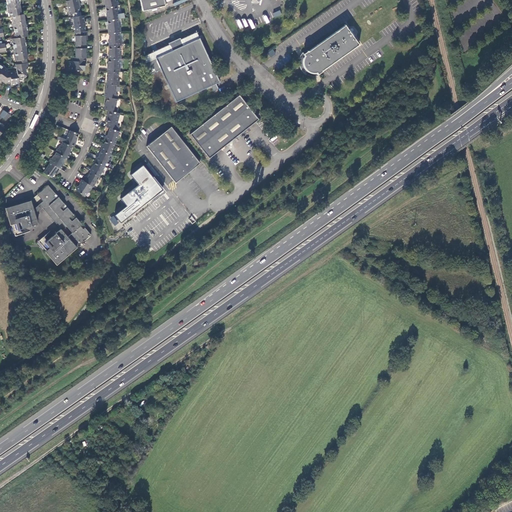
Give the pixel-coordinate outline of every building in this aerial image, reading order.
[(78,0),(72,0),(66,2),(70,15),(80,12),(78,5),(80,5),(78,0)] [(104,4),(105,8),(106,8),(115,7),(117,6),(116,2),(115,2),(114,0),(103,0),(105,4),(104,4)] [(139,0),(142,11),(164,5),(163,0),(139,0)] [(6,11),(19,8),(19,5),(20,4),(19,1),(6,3),(6,6),(6,11)] [(107,17),(108,21),(117,20),(119,20),(118,15),(117,15),(115,7),(106,8),(108,17),(107,17)] [(20,16),(19,8),(6,11),(7,15),(8,14),(8,18),(10,17),(20,16)] [(11,25),(24,23),(23,15),(20,16),(10,17),(11,21),(10,21),(11,25)] [(83,16),(73,18),(74,27),(73,27),(74,33),(75,33),(85,32),(83,16)] [(117,20),(108,21),(109,30),(108,30),(108,33),(109,33),(118,33),(120,33),(120,29),(118,29),(117,20)] [(13,32),(26,30),(25,26),(25,27),(24,23),(11,25),(12,29),(13,32)] [(305,68),(306,69),(307,71),(308,72),(309,72),(310,73),(312,73),(313,73),(314,73),(316,73),(317,73),(318,74),(318,75),(322,72),(322,71),(359,45),(359,46),(345,25),(345,26),(308,52),(308,51),(304,54),(304,55),(305,56),(304,58),(303,60),(303,62),(303,64),(304,66),(305,68)] [(23,38),(26,37),(26,34),(27,34),(26,30),(13,32),(14,35),(13,35),(13,40),(23,38)] [(75,33),(75,45),(85,45),(85,39),(85,32),(75,33)] [(199,38),(196,32),(153,52),(146,55),(145,62),(155,58),(172,50),(171,49),(172,47),(180,43),(181,44),(182,46),(199,38)] [(118,42),(118,33),(109,33),(110,42),(109,42),(109,46),(118,46),(120,46),(120,42),(118,42)] [(12,48),(25,45),(25,42),(24,42),(23,38),(13,40),(10,40),(11,45),(11,44),(12,48)] [(219,82),(199,38),(182,46),(181,44),(180,43),(172,47),(171,49),(172,50),(155,58),(145,62),(150,74),(160,70),(175,102),(210,86),(215,84),(219,82)] [(13,55),(26,53),(25,49),(26,49),(25,45),(12,48),(13,51),(12,51),(13,55)] [(85,45),(75,45),(75,58),(84,59),(85,59),(85,51),(85,45)] [(118,46),(109,46),(109,55),(108,55),(108,59),(117,59),(120,59),(120,55),(118,55),(118,46)] [(271,57),(276,54),(272,49),(268,53),(271,57)] [(16,66),(27,64),(26,60),(27,60),(26,53),(13,55),(14,62),(16,62),(16,66)] [(319,76),(318,75),(318,74),(317,73),(316,73),(314,73),(313,73),(312,73),(310,73),(309,72),(308,72),(307,71),(306,69),(305,68),(304,66),(303,64),(303,62),(303,60),(304,58),(305,56),(304,55),(304,54),(303,53),(302,55),(300,57),(300,59),(299,62),(299,64),(300,67),(301,69),(302,71),(303,73),(305,74),(307,76),(310,77),(312,77),(315,77),(317,77),(319,76)] [(75,58),(72,58),(71,71),(77,72),(77,71),(84,71),(84,59),(75,58)] [(117,59),(108,59),(108,68),(107,68),(107,72),(108,72),(117,73),(118,73),(119,68),(116,68),(117,59)] [(27,69),(27,64),(16,66),(15,66),(13,69),(16,71),(16,73),(17,80),(24,79),(25,77),(25,75),(26,73),(26,69),(27,69)] [(7,73),(4,85),(10,84),(11,87),(14,87),(14,85),(18,85),(17,80),(16,73),(13,73),(13,72),(7,73)] [(116,81),(117,73),(108,72),(107,80),(106,80),(106,84),(115,86),(117,86),(117,82),(116,81)] [(115,86),(106,84),(105,93),(104,93),(103,97),(106,97),(114,99),(115,95),(113,94),(115,86)] [(239,95),(190,134),(209,159),(259,120),(239,95)] [(104,106),(103,110),(107,111),(115,113),(116,109),(114,108),(116,100),(114,99),(106,97),(104,106)] [(115,126),(118,114),(115,113),(107,111),(104,123),(106,123),(104,127),(109,129),(116,131),(118,126),(115,126)] [(171,127),(146,146),(175,183),(178,181),(181,178),(192,169),(200,163),(171,127)] [(114,144),(118,132),(116,131),(109,129),(106,137),(104,140),(114,144)] [(80,136),(72,132),(67,141),(59,138),(58,141),(63,143),(73,148),(74,149),(80,136)] [(99,151),(109,155),(114,144),(104,140),(101,147),(100,147),(98,150),(99,151)] [(58,149),(55,153),(56,153),(65,159),(66,159),(69,155),(70,155),(71,154),(70,153),(73,148),(63,143),(61,147),(60,147),(59,150),(58,149)] [(94,161),(103,166),(109,155),(99,151),(96,158),(94,158),(93,161),(94,161)] [(50,158),(48,162),(49,163),(58,169),(61,165),(62,166),(63,164),(62,164),(65,159),(56,153),(54,157),(53,156),(51,159),(50,158)] [(89,172),(98,177),(103,166),(94,161),(90,169),(89,168),(87,171),(89,172)] [(42,173),(50,178),(55,171),(56,172),(58,169),(49,163),(42,173)] [(142,165),(130,175),(138,185),(121,199),(127,206),(118,213),(115,215),(121,223),(147,202),(162,190),(142,165)] [(91,187),(98,177),(89,172),(85,179),(84,178),(82,181),(91,187)] [(74,190),(82,197),(85,192),(87,192),(91,187),(82,181),(80,180),(78,183),(78,184),(77,186),(75,186),(74,189),(74,190)] [(47,186),(32,199),(38,206),(41,208),(59,230),(54,234),(55,235),(53,237),(52,236),(46,242),(42,238),(37,242),(45,251),(44,252),(55,265),(77,246),(90,236),(84,229),(82,230),(79,227),(81,226),(75,219),(73,220),(70,217),(72,215),(66,208),(64,210),(61,207),(63,205),(57,198),(55,200),(52,197),(54,195),(47,186)] [(14,237),(20,235),(19,230),(27,227),(27,226),(29,225),(30,227),(36,225),(33,215),(32,211),(29,202),(4,209),(9,226),(10,225),(14,237)] [(38,206),(32,211),(33,215),(41,208),(38,206)]
